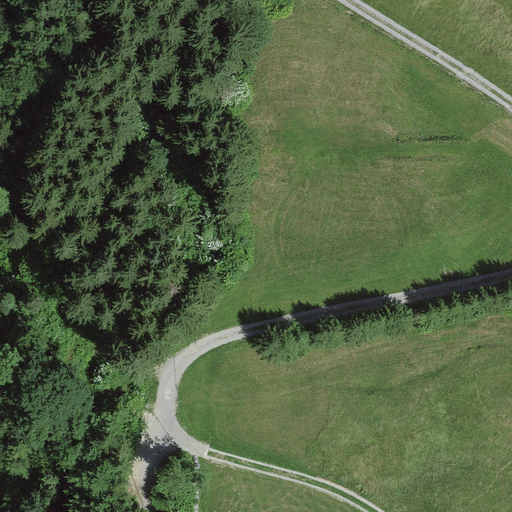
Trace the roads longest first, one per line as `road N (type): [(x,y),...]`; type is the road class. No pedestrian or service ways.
road 1 (track): [(511,273),(222,338),(189,354),(166,390),(165,426),(197,449)]
road 2 (track): [(189,354),(119,387),(90,418),(80,498),(68,511)]
road 3 (track): [(344,0),(511,103)]
road 4 (track): [(197,449),(331,489),(370,511)]
